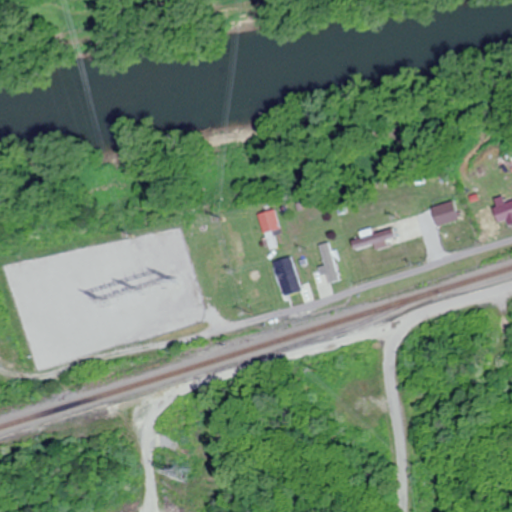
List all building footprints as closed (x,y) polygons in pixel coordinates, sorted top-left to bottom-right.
[(415,199),(430,196),(428,184),(413,187),(415,199)] [(500,219),(511,216),(511,184),(511,187),(511,189),(494,194),(500,219)] [(283,248),(281,237),(286,236),(281,209),(266,212),(273,250),(283,248)] [(411,265),(397,222),(384,227),(398,270),(411,265)] [(327,253),(334,278),(347,274),(341,249),(327,253)] [(278,261),(287,295),(306,290),(298,256),(278,261)]
